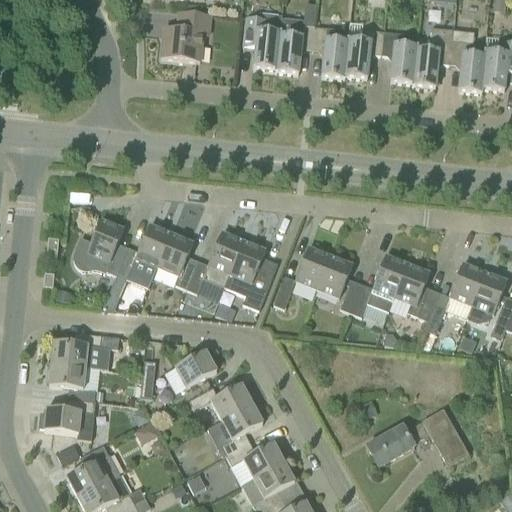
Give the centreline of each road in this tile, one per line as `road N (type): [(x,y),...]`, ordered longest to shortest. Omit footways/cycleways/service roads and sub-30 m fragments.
road 1 (residential): [(353,511),(261,346),(13,321)]
road 2 (residential): [(145,152),(152,191),(511,229)]
road 3 (residential): [(511,131),(115,90)]
road 4 (tertiary): [(511,188),(145,152)]
road 5 (residential): [(13,321),(33,140)]
